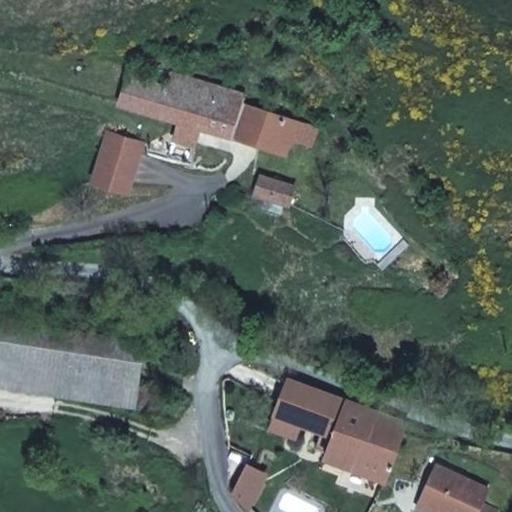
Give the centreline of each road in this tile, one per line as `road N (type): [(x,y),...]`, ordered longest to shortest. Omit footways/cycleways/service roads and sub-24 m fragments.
road 1 (residential): [(511,442),(257,354),(224,351)]
road 2 (residential): [(224,351),(149,287),(84,270),(0,263)]
road 3 (residential): [(224,351),(205,380),(225,511)]
